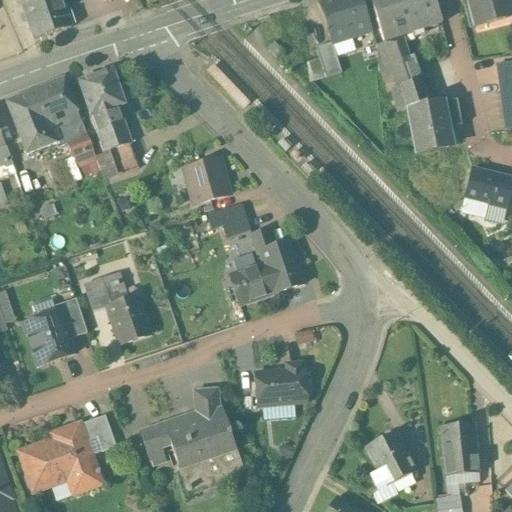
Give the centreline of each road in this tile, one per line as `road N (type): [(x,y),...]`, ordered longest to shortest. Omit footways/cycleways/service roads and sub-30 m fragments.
road 1 (residential): [(366,301),(0,422)]
road 2 (residential): [(366,301),(340,242),(144,33)]
road 3 (residential): [(292,511),(367,332),(366,301)]
road 4 (residential): [(511,410),(423,320),(400,306),(366,301)]
road 5 (secondary): [(0,86),(144,33)]
road 6 (residential): [(447,0),(480,141)]
